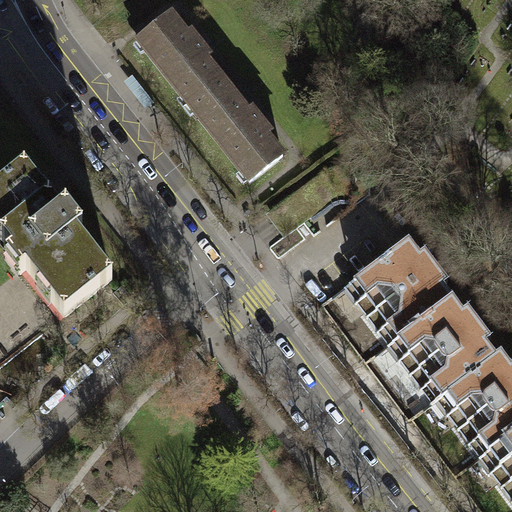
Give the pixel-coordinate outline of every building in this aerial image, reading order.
[(172,15),(138,42),(190,107),(208,93),(218,105),(233,93),(207,60),(211,57),(192,33),(188,36),(172,15)] [(190,107),(250,183),(284,157),(268,137),(272,133),(253,109),(249,112),(233,93),(218,105),(208,93),(190,107)] [(103,289),(113,281),(100,264),(95,268),(84,254),(89,250),(78,236),(83,231),(72,216),(71,217),(68,212),(68,211),(67,210),(61,214),(50,200),(45,204),(38,196),(33,190),(38,186),(25,169),(0,188),(0,224),(7,233),(1,239),(12,253),(6,258),(8,260),(11,259),(10,258),(15,254),(27,269),(22,273),(21,272),(19,274),(21,276),(23,275),(60,322),(103,289)] [(378,334),(384,330),(394,343),(453,299),(443,285),(448,282),(425,251),(420,255),(410,240),(344,289),(359,309),(378,334)] [(464,312),(453,299),(394,343),(388,347),(405,370),(421,391),(427,387),(438,401),(497,357),(486,343),(491,339),(469,309),(464,312)] [(502,353),(497,357),(438,401),(437,402),(451,421),(470,446),(475,442),(485,455),(511,435),(511,366),(511,367),(502,353)] [(511,435),(485,455),(479,460),(496,482),(511,503),(511,435)]
